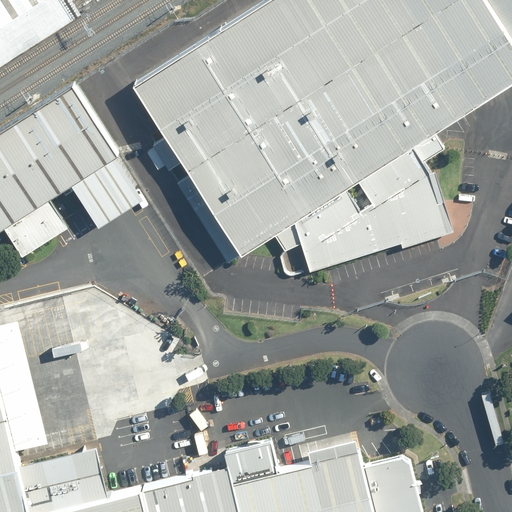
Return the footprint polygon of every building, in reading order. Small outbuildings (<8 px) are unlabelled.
[(0,0),(0,58),(76,10),(69,0),(0,0)] [(511,0),(263,0),(135,82),(167,134),(153,141),(230,259),(275,230),(291,257),(305,250),(312,268),(402,240),(403,246),(453,228),(436,168),(430,169),(426,159),(445,148),(433,128),(511,78),(511,0)] [(119,152),(76,80),(0,127),(0,225),(4,223),(23,254),(69,226),(49,195),(119,152)] [(0,387),(0,511),(19,511),(30,510),(0,387)] [(150,511),(420,511),(424,511),(410,459),(401,453),(363,463),(355,436),(308,447),(311,459),(279,466),(272,437),(224,448),(228,464),(143,483),(150,511)] [(150,511),(143,483),(30,510),(19,511),(150,511)]
